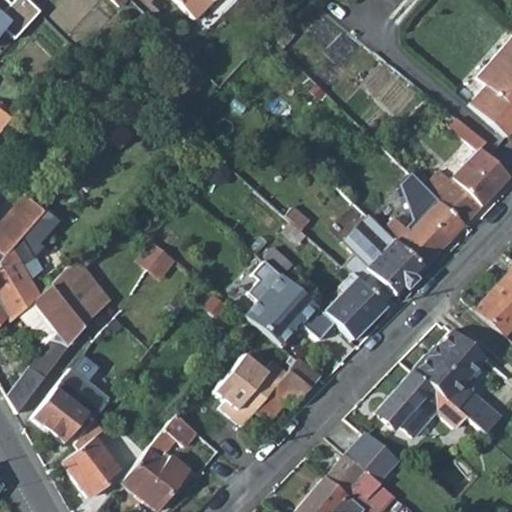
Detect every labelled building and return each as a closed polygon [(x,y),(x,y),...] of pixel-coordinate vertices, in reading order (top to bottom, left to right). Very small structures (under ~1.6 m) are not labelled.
[(23,1),(22,0),(1,0),(12,11),(23,1)] [(107,7),(113,13),(124,0),(113,0),(111,2),(107,7)] [(169,0),(190,21),(212,0),(169,0)] [(107,7),(100,15),(105,20),(113,13),(107,7)] [(511,130),(511,35),(472,80),(483,90),(467,108),(502,140),(511,130)] [(115,87),(120,83),(114,78),(110,82),(115,87)] [(474,152),(430,197),(459,224),(503,179),(476,152),(483,145),(450,117),(443,124),(447,127),(446,129),(474,152)] [(117,124),(104,138),(117,150),(130,136),(117,124)] [(413,208),(398,224),(393,218),(380,232),(418,269),(460,226),(460,225),(459,224),(430,197),(402,169),(388,184),(413,208)] [(336,189),(319,208),(347,236),(356,227),(365,218),(359,211),(336,189)] [(38,214),(23,200),(0,224),(0,237),(22,214),(31,223),(34,220),(38,214)] [(296,230),(305,221),(290,207),(281,217),(296,230)] [(0,258),(18,238),(31,223),(22,214),(0,237),(0,258)] [(356,227),(380,251),(363,270),(392,296),(418,269),(380,232),(374,226),(365,218),(356,227)] [(18,238),(0,258),(0,323),(2,321),(5,325),(10,321),(15,317),(46,286),(47,286),(18,238)] [(156,281),(171,261),(148,242),(132,262),(156,281)] [(100,273),(82,248),(82,249),(70,261),(88,283),(100,273)] [(278,274),(286,265),(268,249),(260,258),(278,274)] [(77,328),(105,304),(88,283),(70,261),(70,262),(47,286),(46,286),(77,328)] [(315,341),(330,323),(319,313),(318,314),(258,261),(246,274),(253,280),(242,294),(252,302),(239,317),(244,322),(278,350),(292,333),(288,329),(293,323),(298,327),(315,341)] [(511,265),(471,310),(502,337),(511,326),(511,265)] [(334,286),(340,292),(352,280),(351,278),(346,274),(334,286)] [(381,307),(377,303),(352,280),(340,292),(319,313),(330,323),(348,340),(381,307)] [(14,416),(77,328),(46,286),(15,317),(44,352),(30,371),(27,369),(4,398),(14,416)] [(238,329),(244,322),(239,317),(235,314),(229,321),(238,329)] [(288,329),(292,333),(298,327),(293,323),(288,329)] [(424,354),(409,372),(461,416),(466,421),(483,436),(499,418),(470,393),(469,377),(483,361),(449,332),(435,348),(427,357),(424,355),(424,354)] [(424,355),(427,357),(435,348),(433,346),(424,355)] [(278,378),(286,369),(276,360),(268,371),(278,378)] [(283,401),(288,405),(312,378),(292,361),(286,369),(278,378),(269,389),(283,401)] [(72,364),(47,395),(29,419),(60,444),(81,418),(88,424),(94,417),(112,394),(72,364)] [(409,440),(431,415),(449,430),(461,416),(409,372),(371,414),(390,430),(395,426),(409,440)] [(252,411),(263,421),(283,401),(269,389),(252,411)] [(181,400),(116,484),(152,511),(182,471),(165,457),(160,462),(157,456),(169,442),(178,450),(203,419),(181,400)] [(101,486),(97,480),(112,468),(87,434),(91,431),(87,425),(72,445),(76,451),(58,464),(84,499),(101,486)] [(374,485),(394,462),(360,434),(341,456),(374,485)] [(322,478),(357,509),(367,497),(380,509),(390,498),(374,485),(341,456),(322,478)] [(360,511),(357,509),(322,478),(291,511),(360,511)] [(405,511),(390,498),(380,509),(378,511),(405,511)]
